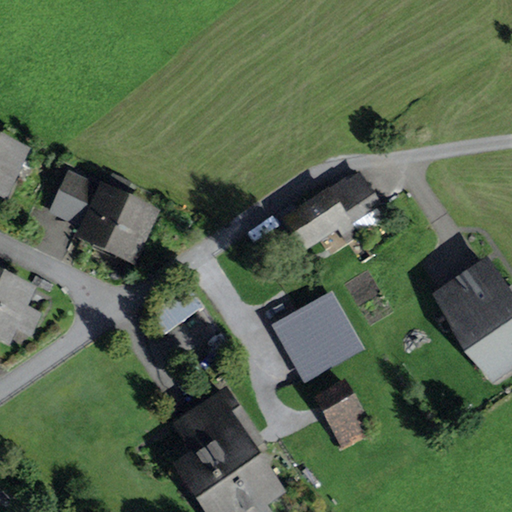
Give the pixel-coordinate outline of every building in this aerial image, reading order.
[(0,191),(4,193),(22,155),(0,144),(0,191)] [(97,208),(83,237),(131,259),(151,216),(70,178),(53,212),(81,225),(90,205),(97,208)] [(346,222),(349,226),(377,207),(359,179),(345,187),(344,185),(285,223),(302,250),(337,228),(346,222)] [(337,228),(347,242),(356,236),(349,226),(346,222),(337,228)] [(492,274),(486,266),(446,293),(469,289),(492,274)] [(492,274),(469,289),(446,293),(439,298),(458,325),(463,321),(479,344),(474,348),(495,378),(511,366),(511,304),(504,293),(492,274)] [(21,310),(29,294),(0,280),(0,335),(7,339),(14,326),(21,310)] [(37,317),(21,310),(14,326),(29,333),(37,317)] [(474,348),(479,344),(463,321),(458,325),(453,328),(469,351),(474,348)] [(319,401),(345,447),(372,433),(346,386),(319,401)] [(263,511),(259,505),(275,495),(245,450),(255,443),(225,397),(179,428),(199,458),(183,468),(184,469),(189,467),(201,485),(197,488),(212,511),(263,511)] [(197,488),(201,485),(189,467),(184,469),(179,473),(192,491),(197,488)]
